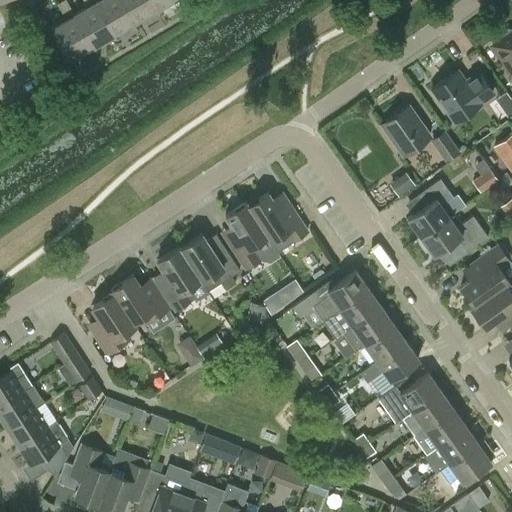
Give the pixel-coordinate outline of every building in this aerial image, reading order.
[(63,0),(57,3),(66,19),(51,27),(69,58),(91,46),(73,15),(64,0),(63,0)] [(73,15),(91,46),(112,33),(95,2),(96,2),(94,0),(82,0),(87,7),(73,15)] [(95,2),(112,33),(134,21),(121,0),(98,0),(96,2),(95,2)] [(121,0),(134,21),(155,9),(149,0),(121,0)] [(149,0),(155,9),(170,0),(149,0)] [(511,73),(511,29),(508,28),(502,32),(501,39),(492,45),(511,73)] [(480,103),(479,102),(493,92),(479,72),(465,81),(457,70),(431,88),(454,121),(480,103)] [(382,123),(403,154),(429,136),(408,105),(382,123)] [(444,129),(430,139),(445,160),(459,150),(444,129)] [(511,133),(495,146),(511,171),(511,133)] [(489,168),(480,174),(472,180),(480,192),(498,180),(489,168)] [(403,192),(419,183),(412,171),(396,180),(403,192)] [(407,218),(420,236),(453,212),(446,201),(448,189),(439,178),(423,190),(430,201),(407,218)] [(248,205),(266,235),(270,241),(286,230),(292,240),(307,231),(293,210),(283,216),(267,192),(248,205)] [(511,197),(501,206),(511,221),(511,197)] [(266,235),(248,205),(246,201),(225,215),(242,240),(232,247),(246,268),(260,259),(270,261),(279,255),(270,241),(266,235)] [(467,252),(488,237),(472,215),(461,223),(453,212),(420,236),(433,254),(456,238),(467,252)] [(201,233),(180,247),(201,281),(201,280),(208,290),(221,282),(225,289),(235,282),(231,275),(239,270),(225,248),(215,255),(201,233)] [(460,286),(474,305),(506,284),(509,281),(499,268),(509,261),(497,244),(477,259),(484,269),(460,286)] [(208,290),(201,280),(201,281),(180,247),(179,245),(157,259),(174,286),(164,293),(175,310),(194,297),(199,298),(209,292),(208,290)] [(338,250),(325,259),(332,269),(345,259),(338,250)] [(323,319),(368,288),(355,270),(326,290),(329,294),(322,300),(315,290),(292,306),(299,316),(313,306),(323,319)] [(113,293),(133,321),(142,315),(146,322),(168,307),(149,277),(139,284),(133,275),(121,282),(113,287),(113,288),(111,289),(113,293)] [(511,292),(506,284),(474,305),(470,307),(484,327),(509,310),(511,313),(511,292)] [(336,337),(344,331),(380,305),(368,288),(323,319),(336,337)] [(133,321),(113,293),(111,294),(111,293),(103,298),(103,299),(92,306),(109,332),(98,339),(107,352),(129,338),(125,331),(135,324),(133,321)] [(364,343),(393,323),(380,305),(344,331),(355,349),(364,343)] [(364,343),(376,361),(405,341),(393,323),(364,343)] [(78,354),(64,332),(50,340),(65,362),(78,354)] [(190,365),(203,357),(189,335),(176,343),(190,365)] [(389,379),(418,359),(405,341),(376,361),(361,372),(367,381),(383,370),(389,379)] [(293,355),(299,363),(308,356),(303,348),(293,355)] [(65,362),(76,380),(90,372),(78,354),(65,362)] [(314,364),(308,356),(299,363),(304,371),(314,364)] [(0,404),(24,388),(17,377),(25,373),(18,362),(10,367),(12,370),(0,377),(0,404)] [(402,417),(440,390),(427,372),(400,391),(395,385),(378,397),(395,421),(402,417)] [(92,375),(78,385),(87,399),(102,390),(92,375)] [(33,383),(24,388),(0,404),(0,415),(7,426),(36,407),(45,401),(33,383)] [(318,390),(324,398),(333,391),(328,383),(318,390)] [(424,428),(453,408),(440,390),(402,417),(414,434),(423,427),(424,428)] [(339,400),(333,391),(324,398),(329,406),(339,400)] [(135,406),(130,420),(138,423),(143,409),(135,406)] [(18,444),(48,425),(36,407),(7,426),(18,444)] [(437,446),(436,446),(465,425),(453,408),(424,428),(423,427),(414,434),(412,435),(426,454),(437,446)] [(48,425),(18,444),(30,463),(39,457),(47,469),(56,474),(68,455),(60,443),(68,438),(56,420),(48,425)] [(438,471),(449,463),(477,443),(465,425),(436,446),(437,446),(443,455),(433,462),(438,471)] [(369,442),(362,433),(353,439),(359,448),(369,442)] [(449,463),(465,487),(484,473),(481,468),(490,461),(489,459),(495,455),(484,439),(477,443),(449,463)] [(74,495),(97,503),(110,470),(97,465),(102,450),(80,442),(72,464),(84,469),(74,495)] [(359,448),(365,457),(375,451),(369,442),(359,448)] [(110,470),(97,503),(120,511),(130,486),(142,491),(151,469),(129,461),(132,453),(117,448),(110,470)] [(261,454),(255,470),(269,475),(275,459),(261,454)] [(276,460),(270,478),(300,489),(307,472),(276,460)] [(393,476),(387,468),(377,475),(383,483),(393,476)] [(165,474),(151,469),(142,491),(152,495),(151,497),(153,502),(149,511),(175,511),(182,493),(161,485),(165,474)] [(203,488),(199,480),(189,476),(182,493),(175,511),(215,511),(220,500),(222,495),(203,488)] [(383,483),(389,491),(399,484),(393,476),(383,483)] [(240,511),(242,508),(241,508),(248,490),(227,482),(222,495),(220,500),(222,501),(217,511),(240,511)] [(473,501),(477,507),(488,499),(478,484),(467,492),(473,501)] [(467,492),(453,501),(453,502),(459,511),(473,501),(467,492)]
